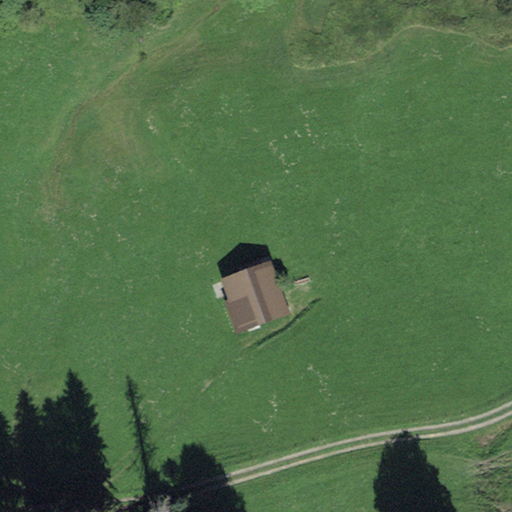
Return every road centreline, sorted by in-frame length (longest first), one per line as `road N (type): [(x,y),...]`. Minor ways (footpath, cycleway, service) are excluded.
road 1 (track): [(511,398),(453,426),(353,436),(109,511)]
road 2 (track): [(251,343),(71,511)]
